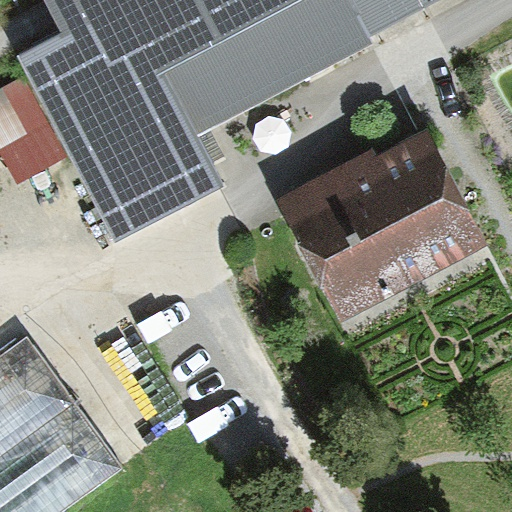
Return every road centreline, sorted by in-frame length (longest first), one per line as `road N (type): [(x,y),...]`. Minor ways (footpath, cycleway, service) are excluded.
road 1 (residential): [(511,0),(142,247)]
road 2 (track): [(339,511),(248,366),(175,225)]
